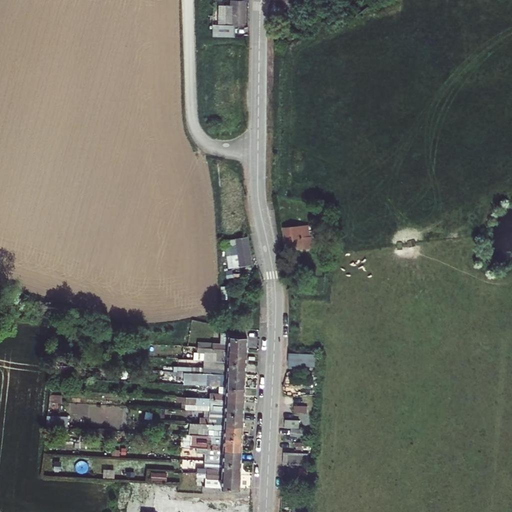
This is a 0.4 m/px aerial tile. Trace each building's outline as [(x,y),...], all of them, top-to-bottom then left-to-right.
[(243,24),(244,5),(219,4),(219,13),(223,16),(222,22),(215,23),(215,29),(235,29),(235,26),(243,24)] [(309,226),(287,229),(289,248),(312,245),(309,226)] [(247,237),(226,240),(229,266),(251,263),(247,237)] [(244,330),(230,328),(229,344),(214,343),(213,349),(246,351),(246,338),(244,336),(244,330)] [(246,351),(213,349),(213,356),(228,357),(228,363),(245,364),(246,351)] [(289,365),(318,367),(318,354),(289,353),(289,365)] [(218,362),(217,374),(245,376),(245,364),(228,363),(218,362)] [(227,381),(227,389),(244,389),(245,376),(217,374),(212,374),(212,379),(227,381)] [(211,395),(211,399),(243,401),(244,389),(227,389),(226,396),(211,395)] [(243,401),(211,399),(211,405),(225,407),(225,413),(243,414),(243,401)] [(211,420),(210,424),(242,426),(243,414),(225,413),(224,420),(211,420)] [(67,429),(68,416),(47,415),(47,428),(67,429)] [(242,426),(210,424),(210,429),(224,430),(224,438),(241,440),(242,426)] [(193,449),(209,450),(241,452),(241,440),(224,438),(194,436),(193,449)] [(294,442),(293,450),(307,451),(307,442),(294,442)] [(241,452),(209,450),(209,455),(223,456),(223,463),(240,465),(241,452)] [(284,453),(284,465),(305,466),(306,454),(284,453)] [(240,465),(223,463),(223,470),(207,470),(208,475),(239,477),(240,465)] [(222,480),(222,486),(239,487),(239,477),(208,475),(208,479),(222,480)]
